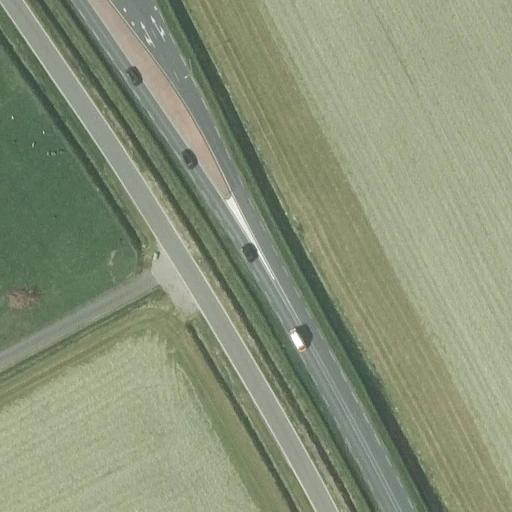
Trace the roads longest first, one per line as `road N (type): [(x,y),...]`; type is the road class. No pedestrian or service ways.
road 1 (unclassified): [(9,0),(132,180),(329,511)]
road 2 (primary): [(82,0),(266,260)]
road 3 (primary): [(266,260),(236,181),(140,0)]
road 4 (primary): [(400,511),(266,260)]
